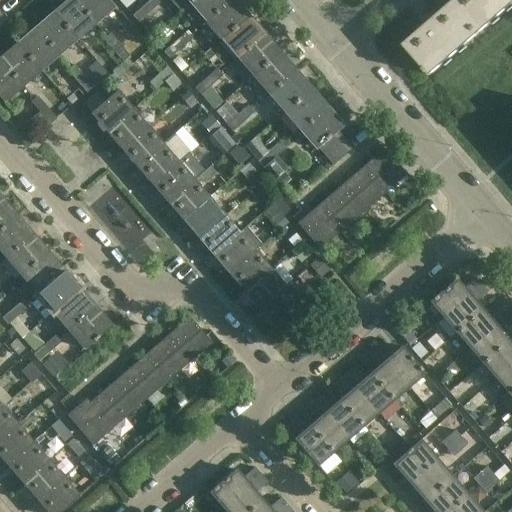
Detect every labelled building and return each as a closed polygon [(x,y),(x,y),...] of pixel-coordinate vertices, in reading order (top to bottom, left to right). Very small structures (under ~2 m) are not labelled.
[(77,39),(95,23),(74,0),(67,0),(54,12),(77,39)] [(107,0),(74,0),(95,23),(113,7),(107,0)] [(156,0),(150,0),(143,6),(149,13),(159,4),(156,0)] [(179,12),(190,3),(193,0),(170,0),(169,1),(179,12)] [(193,0),(190,3),(191,4),(206,21),(230,0),(193,0)] [(248,16),(233,0),(230,0),(206,21),(221,39),(248,16)] [(511,6),(511,0),(457,0),(452,5),(479,36),(511,6)] [(479,36),(452,5),(404,46),(424,70),(423,71),(427,75),(428,75),(430,78),(479,36)] [(138,22),(149,13),(143,6),(132,16),(138,22)] [(59,54),(77,39),(54,12),(35,28),(59,54)] [(248,16),(221,39),(237,57),(263,34),(248,16)] [(40,70),(59,54),(35,28),(17,43),(40,70)] [(104,39),(113,50),(119,44),(110,34),(104,39)] [(185,34),(174,44),(180,50),(191,41),(185,34)] [(279,53),(263,34),(237,57),(252,75),(279,53)] [(0,60),(22,86),(40,70),(17,43),(0,58),(0,60)] [(119,44),(113,50),(122,60),(128,55),(119,44)] [(169,59),(180,50),(174,44),(163,53),(164,53),(169,59)] [(252,75),(268,94),(294,71),(279,53),(252,75)] [(0,98),(3,102),(22,86),(0,60),(0,98)] [(106,73),(97,63),(86,73),(95,83),(106,73)] [(67,71),(76,82),(83,76),(74,65),(71,68),(67,71)] [(217,70),(206,80),(211,86),(222,76),(217,70)] [(310,89),(294,71),(268,94),(283,112),(310,89)] [(166,80),(160,73),(149,82),(155,89),(166,80)] [(76,82),(86,93),(93,87),(83,76),(76,82)] [(165,82),(173,92),(180,85),(172,76),(165,82)] [(200,95),(211,86),(206,80),(195,89),(195,90),(200,95)] [(97,93),(86,103),(108,130),(132,110),(122,99),(126,96),(119,88),(104,101),(97,93)] [(222,104),(209,88),(200,95),(214,111),(222,104)] [(72,104),(83,95),(78,89),(66,98),(72,104)] [(283,112),(298,129),(299,130),(300,129),(326,107),(310,89),(283,112)] [(180,98),(190,109),(197,103),(187,92),(180,98)] [(31,102),(40,113),(47,107),(38,96),(34,99),(31,102)] [(236,115),(241,121),(252,112),(247,106),(236,115)] [(40,113),(50,124),(56,118),(47,107),(40,113)] [(147,128),(138,117),(141,114),(135,107),(132,110),(108,130),(124,148),(147,128)] [(326,107),(300,129),(299,130),(316,150),(343,127),(326,107)] [(231,130),(241,121),(236,115),(226,124),(231,130)] [(201,124),(211,136),(220,128),(210,116),(201,124)] [(147,128),(124,148),(139,166),(159,148),(162,146),(153,135),(157,132),(150,125),(147,128)] [(234,143),(221,129),(220,128),(208,139),(222,155),(235,144),(234,143)] [(154,184),(159,179),(181,160),(191,151),(176,133),(162,146),(159,148),(139,166),(154,184)] [(256,135),(246,144),(257,157),(267,148),(256,135)] [(279,141),(268,150),(274,156),(284,147),(279,141)] [(236,145),(225,155),(236,167),(246,157),(236,145)] [(330,159),(334,165),(347,154),(343,149),(330,159)] [(268,150),(258,160),(263,166),(274,156),(268,150)] [(384,150),(363,168),(385,194),(406,175),(384,150)] [(187,168),(181,160),(159,179),(154,184),(170,201),(193,181),(184,171),(187,168)] [(248,179),(257,171),(250,163),(240,171),(248,179)] [(363,212),(385,194),(363,168),(341,187),(363,212)] [(281,187),(289,181),(283,173),(275,180),(281,187)] [(193,181),(170,201),(185,219),(208,199),(199,189),(203,186),(196,178),(193,181)] [(255,190),(262,198),(271,190),(264,182),(255,190)] [(342,231),(363,212),(341,187),(319,206),(342,231)] [(208,199),(185,219),(200,237),(223,216),(214,206),(218,203),(211,196),(208,199)] [(0,230),(17,215),(1,197),(0,198),(0,230)] [(320,249),(342,231),(319,206),(298,224),(320,249)] [(281,229),(289,222),(280,212),(273,219),(281,229)] [(223,216),(200,237),(215,255),(238,234),(230,224),(233,221),(227,213),(223,216)] [(18,216),(17,215),(0,230),(0,249),(6,257),(32,233),(18,216)] [(215,255),(231,272),(257,249),(261,245),(246,227),(238,234),(215,255)] [(48,252),(32,233),(6,257),(22,275),(48,252)] [(301,240),(296,234),(288,241),(293,247),(301,240)] [(314,251),(303,238),(301,240),(293,247),(291,249),(301,261),(314,251)] [(141,266),(151,258),(141,245),(130,253),(141,266)] [(264,257),(257,249),(231,272),(246,290),(269,270),(260,259),(264,257)] [(49,252),(48,252),(22,275),(37,292),(38,293),(64,270),(49,252)] [(329,271),(318,258),(309,266),(320,279),(329,271)] [(269,270),(246,290),(261,308),(284,287),(275,277),(279,274),(272,267),(269,270)] [(80,288),(64,270),(38,293),(53,311),(80,288)] [(430,301),(444,317),(481,284),(475,277),(463,288),(456,279),(430,301)] [(284,287),(261,308),(277,326),(300,306),(290,295),(294,292),(287,284),(284,287)] [(488,291),(481,284),(444,317),(457,332),(482,310),(475,302),(488,291)] [(80,288),(53,311),(69,330),(95,306),(80,288)] [(28,306),(25,302),(21,298),(10,308),(16,315),(28,306)] [(112,325),(95,306),(69,330),(85,348),(112,325)] [(457,332),(470,348),(508,315),(501,307),(489,318),(482,310),(457,332)] [(0,317),(5,323),(16,315),(10,308),(0,316),(0,317)] [(511,323),(511,319),(508,315),(470,348),(483,363),(509,340),(502,333),(511,323)] [(189,317),(167,337),(189,362),(212,343),(189,317)] [(400,321),(394,326),(399,332),(405,327),(400,321)] [(59,342),(55,339),(52,335),(41,345),(48,352),(59,342)] [(169,379),(189,362),(167,337),(145,354),(168,380),(169,379)] [(483,363),(496,378),(511,364),(511,344),(509,340),(483,363)] [(19,355),(21,353),(25,350),(17,341),(13,344),(11,346),(19,355)] [(375,348),(409,386),(424,373),(401,347),(394,354),(383,342),(375,348)] [(427,353),(419,343),(412,349),(420,359),(427,353)] [(37,361),(48,352),(41,345),(31,354),(37,361)] [(393,399),(409,386),(375,348),(368,355),(378,367),(371,373),(393,399)] [(230,353),(222,361),(228,368),(236,360),(230,353)] [(147,398),(168,380),(145,354),(124,372),(147,398)] [(511,364),(496,378),(509,393),(511,390),(511,364)] [(32,382),(40,375),(30,365),(22,372),(32,382)] [(345,374),(378,412),(393,399),(371,373),(363,380),(353,368),(345,374)] [(103,390),(126,417),(147,398),(124,372),(103,390)] [(363,425),(378,412),(345,374),(338,381),(348,393),(341,400),(363,425)] [(93,445),(126,417),(103,390),(90,402),(86,398),(67,415),(93,445)] [(315,400),(348,438),(363,425),(341,400),(333,407),(322,394),(315,400)] [(186,401),(182,397),(177,402),(180,406),(186,401)] [(333,451),(348,438),(315,400),(307,407),(318,420),(311,426),(333,451)] [(430,410),(436,417),(443,411),(437,404),(430,410)] [(0,440),(17,425),(9,416),(11,413),(5,405),(2,408),(0,409),(0,440)] [(418,420),(424,428),(430,422),(424,415),(418,420)] [(491,422),(485,415),(478,421),(484,428),(491,422)] [(57,434),(65,427),(58,420),(50,427),(57,434)] [(295,440),(317,465),(333,451),(311,426),(303,433),(292,421),(284,427),(295,440)] [(26,430),(20,423),(17,425),(0,440),(0,455),(8,464),(32,443),(23,433),(26,430)] [(447,448),(461,436),(455,430),(442,442),(447,448)] [(447,448),(454,456),(467,444),(461,436),(447,448)] [(85,452),(73,438),(67,444),(79,458),(85,452)] [(42,448),(35,440),(32,443),(8,464),(23,482),(47,460),(39,450),(42,448)] [(435,458),(420,440),(393,463),(409,481),(435,458)] [(110,465),(119,457),(112,449),(103,458),(110,465)] [(511,455),(506,449),(502,453),(507,458),(511,455)] [(94,463),(88,456),(82,462),(88,469),(94,463)] [(56,465),(50,458),(47,460),(23,482),(39,500),(63,478),(54,468),(56,465)] [(409,481),(425,500),(451,476),(435,458),(409,481)] [(492,473),(478,484),(485,492),(509,471),(502,464),(492,473)] [(84,472),(78,465),(63,478),(39,500),(49,511),(61,511),(79,497),(70,486),(72,483),(84,472)] [(478,484),(492,473),(487,466),(473,478),(478,484)] [(210,492),(224,508),(261,474),(255,467),(242,478),(235,469),(210,492)] [(345,495),(358,483),(348,472),(335,483),(345,495)] [(268,482),(261,474),(224,508),(227,511),(249,511),(262,500),(256,493),(268,482)] [(447,511),(467,495),(451,476),(425,500),(435,511),(447,511)] [(481,511),(467,495),(447,511),(481,511)] [(249,511),(279,511),(287,505),(281,498),(269,508),(262,500),(249,511)]
